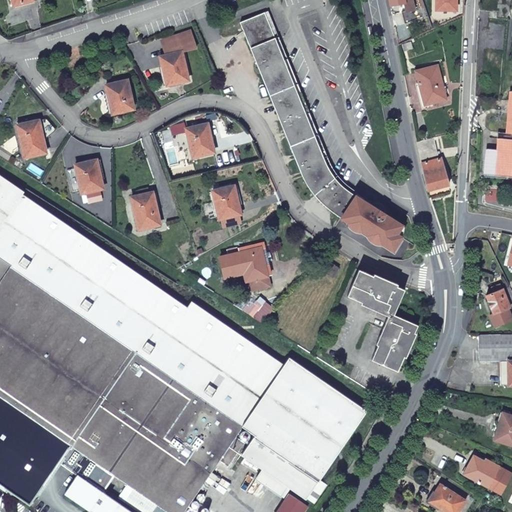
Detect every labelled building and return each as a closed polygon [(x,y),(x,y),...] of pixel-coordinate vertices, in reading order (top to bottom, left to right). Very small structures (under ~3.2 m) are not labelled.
[(404,23),(421,16),(418,9),(414,10),(412,0),(389,0),(390,6),(403,3),(404,12),(402,12),(404,23)] [(481,0),(480,9),(497,12),(498,0),(481,0)] [(327,167),(263,11),(240,21),(298,166),(308,185),(322,202),(340,216),(341,213),(354,194),(338,182),(327,167)] [(503,51),(503,49),(506,21),(488,19),(487,23),(480,22),(478,48),(485,49),(503,51)] [(170,53),(159,55),(166,84),(188,79),(182,53),(196,51),(192,32),(167,38),(170,53)] [(409,42),(401,44),(403,51),(411,48),(409,42)] [(499,99),(503,51),(485,49),(481,98),(499,99)] [(436,65),(416,71),(424,104),(445,98),(436,65)] [(127,79),(105,84),(111,112),(133,107),(127,79)] [(511,166),(511,91),(510,91),(509,101),(511,100),(511,114),(508,115),(506,133),(510,133),(509,139),(498,138),(497,150),(486,149),(485,159),(492,159),(490,173),(511,175),(511,166)] [(39,119),(17,124),(25,156),(46,151),(39,119)] [(208,122),(186,127),(193,156),(214,151),(208,122)] [(438,159),(434,137),(423,140),(428,161),(438,159)] [(428,161),(423,140),(416,141),(427,190),(448,184),(442,158),(438,159),(428,161)] [(96,158),(75,163),(82,191),(103,187),(96,158)] [(0,482),(29,502),(70,443),(71,444),(60,461),(77,474),(65,492),(94,511),(182,511),(200,486),(205,479),(219,459),(227,464),(243,441),(235,435),(242,425),(254,433),(241,452),(262,466),(256,476),(282,494),(288,484),(305,496),(365,406),(286,353),(281,362),(191,299),(186,305),(22,193),(24,190),(0,172),(0,482)] [(212,189),(220,217),(241,212),(234,184),(212,189)] [(159,222),(152,190),(131,195),(138,227),(159,222)] [(215,216),(209,193),(200,195),(206,218),(215,216)] [(354,194),(341,213),(392,247),(400,235),(395,232),(401,224),(354,194)] [(267,274),(260,246),(239,251),(243,267),(246,279),(267,274)] [(243,267),(239,251),(229,253),(233,269),(243,267)] [(330,261),(325,270),(332,275),(337,266),(330,261)] [(360,302),(388,315),(390,316),(392,313),(403,288),(396,285),(397,283),(358,268),(347,294),(361,300),(360,302)] [(267,274),(246,279),(248,289),(270,284),(267,274)] [(507,308),(511,306),(511,291),(510,287),(486,296),(493,313),(489,314),(494,326),(511,319),(507,308)] [(371,358),(396,369),(403,355),(405,356),(415,332),(413,331),(416,324),(392,313),(390,316),(388,315),(375,342),(377,344),(371,358)] [(511,360),(511,334),(478,335),(479,361),(500,361),(511,360)] [(511,385),(511,360),(500,361),(500,385),(511,385)] [(494,439),(511,445),(511,415),(502,412),(494,439)] [(246,429),(243,428),(241,428),(238,432),(239,436),(246,438),(249,432),(246,429)] [(470,477),(488,487),(495,490),(500,493),(511,473),(488,461),(486,463),(473,456),(464,472),(471,475),(470,477)] [(210,482),(205,479),(200,486),(205,490),(210,482)] [(440,484),(429,501),(446,511),(457,511),(465,500),(440,484)] [(290,491),(275,511),(302,511),(308,503),(290,491)]
